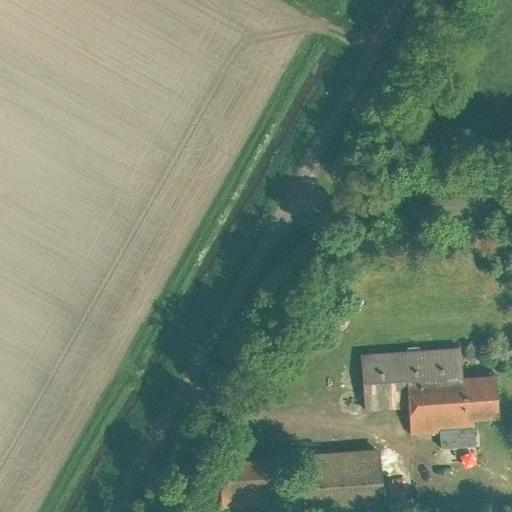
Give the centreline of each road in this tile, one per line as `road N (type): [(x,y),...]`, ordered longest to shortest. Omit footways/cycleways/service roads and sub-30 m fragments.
road 1 (residential): [(113,511),(294,192)]
road 2 (residential): [(405,0),(294,192)]
road 3 (residential): [(294,192),(316,203),(511,191)]
